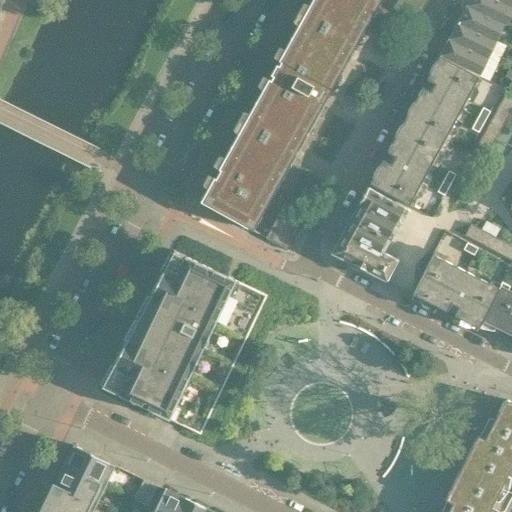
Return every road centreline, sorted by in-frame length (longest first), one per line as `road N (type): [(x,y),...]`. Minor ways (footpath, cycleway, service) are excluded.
road 1 (residential): [(511,370),(311,262),(312,240),(443,0)]
road 2 (residential): [(44,395),(255,0)]
road 3 (residential): [(44,395),(272,511)]
